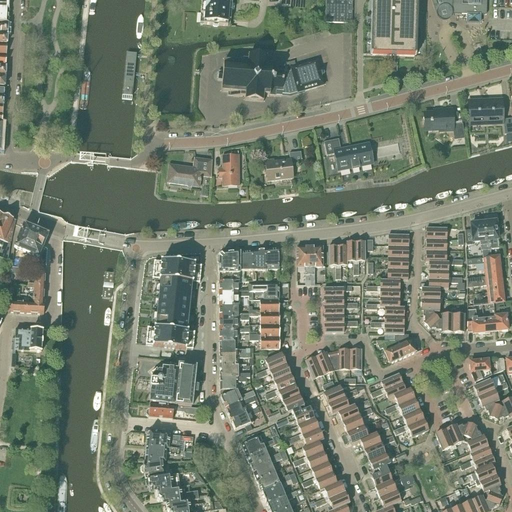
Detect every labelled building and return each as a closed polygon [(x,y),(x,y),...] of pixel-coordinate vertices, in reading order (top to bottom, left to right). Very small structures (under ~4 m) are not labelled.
[(0,0),(0,11),(9,12),(9,1),(0,0)] [(201,0),(200,14),(204,14),(203,25),(212,25),(214,27),(217,27),(218,26),(227,27),(228,20),(230,20),(232,0),(201,0)] [(348,24),(348,0),(325,0),(326,24),(348,24)] [(414,57),(415,0),(449,0),(449,15),(466,15),(466,25),(480,25),(480,15),(486,15),(486,0),(373,0),(372,55),(414,57)] [(0,22),(8,23),(9,12),(0,11),(0,22)] [(132,100),(135,57),(124,56),(122,99),(132,100)] [(282,97),(282,94),(289,94),(297,94),(324,86),(317,62),(290,70),(287,74),(283,74),(284,73),(282,73),(282,67),(272,66),(266,65),(266,58),(248,56),(248,61),(232,59),(231,62),(223,62),(223,73),(219,72),(218,81),(222,81),(221,92),(229,93),(229,96),(245,97),(244,101),(263,103),(264,96),(269,96),(275,96),(282,97)] [(468,126),(503,124),(501,101),(468,102),(468,126)] [(452,110),(441,111),(441,114),(424,114),(425,131),(453,130),(454,141),(464,139),(462,125),(453,126),(452,110)] [(341,151),(338,140),(324,143),(327,156),(334,155),(337,172),(373,165),(370,154),(374,153),(372,144),(369,145),(368,145),(341,151)] [(222,169),(219,170),(219,179),(222,179),(222,188),(239,187),(238,157),(238,152),(231,153),(231,157),(222,157),(222,169)] [(273,164),(273,161),(265,162),(267,182),(292,180),(291,165),(302,164),(300,153),(289,154),(290,161),(273,164)] [(182,168),(169,166),(166,184),(199,188),(200,177),(210,179),(211,162),(194,160),(193,171),(182,169),(182,168)] [(0,246),(1,247),(0,250),(0,258),(7,261),(8,261),(10,245),(15,222),(15,221),(2,216),(0,221),(0,246)] [(490,250),(499,249),(495,222),(494,223),(493,221),(489,222),(488,223),(483,224),(487,259),(491,258),(490,250)] [(482,251),(483,259),(487,259),(483,224),(477,224),(476,223),(473,224),(472,225),(470,225),(471,231),(465,232),(466,246),(473,245),(473,244),(480,243),(481,251),(482,251)] [(38,259),(48,235),(24,225),(14,248),(38,259)] [(446,241),(446,229),(426,229),(426,240),(446,241)] [(408,236),(388,236),(388,247),(408,248),(408,236)] [(446,241),(426,240),(426,252),(446,252),(446,241)] [(346,244),(346,248),(347,248),(347,263),(353,263),(353,277),(356,277),(355,244),(346,244)] [(365,263),(365,244),(355,244),(356,277),(358,277),(358,263),(365,263)] [(388,247),(388,259),(408,259),(408,248),(388,247)] [(296,249),(296,269),(304,269),(304,280),(296,280),(296,283),(309,283),(309,248),(296,249)] [(309,287),(314,287),(314,268),(322,268),(322,248),(309,248),(309,283),(309,287)] [(328,248),(328,267),(335,267),(335,281),(337,281),(337,248),(328,248)] [(337,248),(337,281),(340,281),(340,267),(347,267),(347,263),(347,248),(346,248),(337,248)] [(268,271),(278,271),(278,250),(265,252),(265,272),(265,283),(269,283),(269,280),(268,280),(268,273),(268,271)] [(265,272),(265,252),(252,253),(252,272),(252,282),(256,282),(255,275),(255,272),(265,272)] [(426,252),(426,263),(445,263),(446,252),(426,252)] [(239,283),(244,283),(246,283),(245,280),(243,280),(243,273),(252,272),(252,253),(240,254),(239,275),(239,283)] [(239,275),(240,254),(233,255),(233,254),(221,256),(218,259),(218,275),(239,275)] [(483,264),(484,271),(501,269),(500,265),(499,263),(498,258),(491,258),(487,259),(483,259),(466,261),(466,266),(483,264)] [(388,259),(387,271),(407,271),(408,259),(388,259)] [(426,263),(426,264),(429,264),(429,273),(448,273),(448,266),(456,266),(456,261),(451,261),(451,263),(445,263),(426,263)] [(148,330),(147,347),(194,350),(195,333),(193,333),(193,327),(187,326),(189,290),(195,290),(196,284),(198,284),(199,267),(153,262),(151,280),(159,281),(156,330),(148,330)] [(501,269),(484,271),(485,278),(467,280),(467,284),(501,281),(500,275),(501,274),(501,269)] [(34,270),(33,285),(45,286),(46,270),(34,270)] [(387,281),(407,282),(407,271),(387,271),(387,281)] [(448,273),(429,273),(428,281),(450,282),(450,284),(455,284),(456,279),(447,279),(448,273)] [(407,283),(407,282),(387,281),(380,281),(380,288),(372,288),(372,293),(377,293),(377,291),(399,291),(399,282),(407,283)] [(428,281),(428,290),(439,290),(439,291),(447,291),(447,284),(450,284),(450,282),(428,281)] [(501,286),(501,281),(467,284),(467,288),(486,287),(487,293),(503,292),(503,287),(501,286)] [(219,282),(219,295),(248,295),(248,291),(240,291),(240,292),(238,292),(238,283),(219,282)] [(30,304),(44,305),(43,305),(45,286),(33,285),(28,284),(27,289),(33,289),(33,298),(31,298),(30,304)] [(278,302),(278,285),(248,286),(248,291),(248,295),(248,298),(248,302),(252,302),(252,294),(263,293),(263,295),(261,296),(261,300),(263,300),(263,302),(278,302)] [(343,289),(323,289),(324,298),(343,298),(343,293),(351,293),(351,288),(343,288),(343,289)] [(442,302),(442,299),(439,299),(439,291),(439,290),(428,290),(421,290),(421,302),(442,302)] [(380,293),(380,299),(399,300),(399,291),(377,291),(377,293),(380,293)] [(473,307),(477,306),(493,305),(503,304),(503,298),(504,297),(503,292),(487,293),(487,301),(472,302),(473,307)] [(240,298),(248,298),(248,295),(219,295),(219,306),(238,307),(238,297),(240,297),(240,298)] [(11,297),(9,296),(9,303),(8,313),(23,314),(24,304),(24,301),(19,300),(18,304),(11,303),(11,297)] [(343,298),(324,298),(324,308),(346,307),(345,305),(343,305),(343,298)] [(379,306),(371,306),(371,311),(376,311),(376,309),(385,309),(404,309),(399,309),(399,300),(380,299),(379,306)] [(278,302),(263,302),(259,302),(259,312),(257,312),(248,312),(248,315),(279,315),(278,302)] [(442,302),(421,302),(421,313),(423,313),(438,313),(439,304),(442,304),(442,302)] [(505,309),(504,303),(503,304),(493,305),(494,309),(493,309),(496,332),(502,331),(503,332),(508,332),(506,315),(499,316),(498,309),(505,309)] [(24,304),(23,314),(43,316),(44,305),(30,304),(24,304)] [(343,310),(350,310),(350,305),(345,305),(346,307),(324,308),(324,317),(343,316),(343,310)] [(248,319),(248,318),(248,315),(240,315),(240,316),(238,316),(238,307),(219,306),(219,318),(248,319)] [(403,318),(404,309),(385,309),(384,318),(403,318)] [(490,317),(483,318),(485,334),(490,334),(491,333),(496,332),(493,309),(489,310),(490,317)] [(476,318),(475,312),(475,311),(471,311),(467,312),(466,332),(473,332),(473,334),(478,334),(479,335),(485,334),(483,318),(476,318)] [(423,313),(423,318),(424,318),(424,323),(423,324),(430,331),(431,330),(435,330),(435,332),(441,332),(442,316),(441,316),(438,314),(438,313),(423,313)] [(455,316),(455,313),(450,313),(450,316),(453,316),(452,334),(464,334),(464,317),(455,316)] [(248,315),(248,318),(257,318),(257,317),(259,317),(260,327),(279,327),(279,315),(248,315)] [(343,316),(324,317),(324,326),(346,325),(346,323),(343,323),(343,316)] [(440,334),(452,334),(453,316),(450,316),(442,316),(441,332),(440,334)] [(219,331),(238,330),(238,321),(240,321),(240,322),(248,322),(248,321),(248,319),(219,318),(219,331)] [(403,318),(384,318),(384,324),(381,324),(381,327),(403,327),(403,318)] [(324,335),(343,335),(343,328),(350,328),(350,323),(346,323),(346,325),(324,326),(324,335)] [(384,336),(394,336),(403,336),(403,327),(381,327),(381,324),(377,324),(377,329),(384,329),(384,336)] [(257,336),(256,336),(256,334),(248,334),(248,336),(248,339),(279,339),(279,327),(260,327),(260,336),(257,336)] [(15,352),(40,353),(42,331),(31,331),(15,330),(15,340),(12,339),(11,351),(12,351),(11,368),(15,369),(16,355),(14,355),(15,352)] [(248,334),(248,332),(248,330),(238,330),(219,331),(219,343),(237,343),(238,343),(238,333),(240,333),(240,334),(248,334)] [(260,341),(260,351),(279,351),(279,339),(248,339),(248,342),(258,342),(258,341),(260,341)] [(394,342),(379,342),(375,342),(379,351),(382,350),(384,354),(384,356),(385,359),(386,359),(389,365),(402,360),(394,342)] [(394,342),(402,360),(415,354),(411,344),(407,344),(408,342),(394,342)] [(219,343),(219,351),(219,355),(253,355),(253,350),(245,351),(237,351),(237,343),(219,343)] [(349,351),(338,351),(338,352),(327,355),(326,354),(334,372),(338,371),(349,371),(349,351)] [(361,351),(349,351),(349,371),(361,371),(361,351)] [(316,358),(323,376),(334,372),(326,354),(316,358)] [(253,355),(219,355),(219,360),(219,367),(238,367),(237,359),(253,359),(253,355)] [(281,355),(264,362),(268,371),(260,374),(262,379),(267,377),(266,374),(285,366),(281,355)] [(312,381),(323,376),(316,358),(305,363),(312,381)] [(504,371),(503,361),(502,360),(495,360),(496,374),(504,371)] [(470,373),(475,384),(488,378),(491,377),(489,372),(489,361),(471,363),(470,365),(470,373)] [(178,366),(178,371),(175,406),(191,408),(195,368),(178,366)] [(270,375),(273,383),(290,376),(285,366),(266,374),(267,377),(270,375)] [(219,375),(219,379),(245,379),(249,379),(249,375),(238,375),(238,367),(219,367),(219,375)] [(152,381),(150,381),(150,389),(151,389),(149,404),(175,406),(178,371),(163,370),(162,373),(159,373),(156,370),(150,375),(153,378),(152,381)] [(495,388),(506,384),(502,375),(492,379),(495,388)] [(290,376),(273,383),(277,391),(274,392),(275,395),(294,387),(290,376)] [(398,376),(380,383),(383,389),(376,392),(378,397),(383,394),(382,392),(401,384),(398,376)] [(245,379),(219,379),(219,384),(220,384),(220,391),(238,390),(237,383),(246,383),(245,379)] [(489,381),(473,388),(477,399),(496,391),(497,393),(502,391),(500,386),(493,390),(489,381)] [(324,392),(334,388),(332,383),(322,387),(324,392)] [(387,400),(393,398),(405,392),(401,384),(382,392),(383,394),(385,394),(387,400)] [(275,395),(274,392),(269,394),(271,400),(279,396),(282,404),(299,397),(294,387),(275,395)] [(339,388),(323,395),(328,406),(347,397),(348,400),(353,398),(351,393),(343,396),(339,388)] [(391,414),(396,411),(395,409),(414,401),(409,390),(405,392),(393,398),(396,405),(389,409),(391,414)] [(224,410),(254,397),(253,392),(240,398),(237,391),(220,398),(225,409),(224,410)] [(484,408),(498,402),(495,394),(497,393),(496,391),(477,399),(482,410),(484,409),(484,408)] [(254,397),(224,410),(229,421),(230,421),(248,412),(246,413),(244,407),(256,402),(254,397)] [(280,418),(291,413),(299,410),(303,408),(299,398),(299,397),(282,404),(284,409),(277,412),(278,413),(268,417),(270,422),(280,417),(280,418)] [(345,401),(348,400),(347,397),(328,406),(332,417),(338,414),(348,409),(345,401)] [(511,399),(502,404),(508,418),(507,418),(508,420),(511,418),(511,399)] [(399,410),(402,418),(419,411),(414,401),(395,409),(396,411),(399,410)] [(488,418),(498,422),(498,420),(502,419),(503,420),(507,418),(508,418),(502,404),(498,402),(484,408),(484,409),(486,413),(487,413),(489,417),(488,418)] [(148,418),(148,419),(172,421),(173,412),(183,413),(185,415),(197,416),(197,409),(149,405),(149,410),(148,410),(146,412),(145,416),(147,418),(148,418)] [(354,407),(348,409),(338,414),(342,424),(361,416),(360,414),(357,415),(354,407)] [(235,432),(253,424),(250,418),(259,414),(257,409),(248,412),(230,421),(235,432)] [(300,413),(292,417),(286,419),(286,420),(276,424),(278,429),(288,424),(289,426),(295,423),(297,427),(313,420),(309,410),(300,413)] [(405,427),(403,428),(404,430),(423,422),(419,411),(402,418),(405,427)] [(365,412),(360,414),(361,416),(342,424),(347,435),(363,428),(359,420),(367,417),(365,412)] [(299,439),(318,431),(314,420),(313,420),(297,427),(301,435),(298,436),(299,439)] [(408,431),(411,440),(428,432),(423,422),(404,430),(403,428),(398,430),(400,435),(408,431)] [(477,434),(475,430),(476,429),(467,425),(466,426),(462,428),(461,427),(457,429),(463,443),(466,445),(481,438),(480,438),(478,433),(477,434)] [(273,441),(275,446),(280,443),(273,427),(269,429),(273,438),(271,439),(272,441),(273,441)] [(457,429),(456,427),(445,431),(454,451),(456,449),(455,447),(463,443),(457,429)] [(363,428),(347,435),(351,446),(359,442),(367,438),(363,428)] [(298,436),(293,439),(295,443),(303,440),(306,448),(318,443),(323,441),(318,431),(299,439),(298,436)] [(439,447),(442,452),(450,449),(451,452),(454,451),(445,431),(434,436),(437,441),(439,447)] [(146,437),(147,438),(144,438),(144,444),(146,444),(146,445),(145,445),(145,448),(167,450),(167,449),(179,450),(179,442),(190,442),(191,438),(150,435),(149,434),(146,437)] [(375,435),(367,438),(359,442),(364,452),(382,444),(383,447),(388,444),(387,440),(379,443),(375,435)] [(466,445),(471,455),(487,448),(482,437),(480,438),(481,438),(466,445)] [(262,446),(259,439),(255,440),(247,444),(241,447),(246,459),(265,451),(265,450),(275,446),(273,441),(272,441),(262,446)] [(299,466),(304,464),(304,462),(323,454),(318,443),(306,448),(301,450),(305,459),(297,462),(299,466)] [(368,463),(384,456),(381,448),(383,447),(382,444),(364,452),(368,463)] [(144,466),(142,466),(142,467),(143,467),(161,464),(165,463),(166,455),(169,455),(169,456),(178,457),(179,450),(167,449),(167,450),(145,448),(145,452),(144,466)] [(471,455),(469,455),(472,462),(464,465),(466,470),(472,468),(471,465),(491,456),(487,448),(471,455)] [(246,459),(251,470),(285,455),(282,450),(277,452),(278,454),(270,458),(268,459),(265,451),(246,459)] [(304,462),(304,464),(307,463),(310,471),(327,464),(323,454),(304,462)] [(406,458),(404,454),(393,458),(386,460),(384,456),(368,463),(373,473),(396,463),(395,463),(406,458)] [(273,464),(281,461),(282,463),(287,461),(285,455),(251,470),(256,482),(275,474),(271,464),(272,463),(273,464)] [(494,465),(491,456),(471,465),(472,468),(474,466),(477,472),(490,466),(491,466),(494,465)] [(171,476),(182,474),(181,470),(169,471),(168,463),(165,463),(161,464),(143,467),(142,467),(144,476),(145,480),(147,480),(171,476)] [(332,475),(327,464),(310,471),(314,479),(311,480),(312,483),(332,475)] [(395,474),(406,469),(404,464),(393,469),(370,478),(375,489),(391,482),(389,478),(396,475),(395,474)] [(474,473),(478,481),(475,483),(477,487),(480,486),(479,484),(495,477),(491,466),(490,466),(477,472),(474,473)] [(278,480),(275,474),(256,482),(261,493),(291,481),(289,476),(278,480)] [(407,485),(408,487),(415,484),(411,474),(399,479),(402,487),(407,485)] [(312,483),(311,480),(306,482),(308,487),(316,484),(320,493),(324,491),(336,485),(332,475),(312,483)] [(149,489),(150,488),(151,493),(157,492),(157,493),(180,489),(205,485),(203,482),(189,484),(188,479),(177,481),(177,485),(172,486),(171,476),(147,480),(148,481),(146,481),(145,483),(146,487),(149,489)] [(497,488),(500,487),(495,477),(479,484),(480,486),(483,494),(497,488)] [(295,479),(291,481),(261,493),(266,505),(285,497),(282,490),(287,488),(286,487),(291,484),(292,486),(297,484),(295,479)] [(398,492),(397,489),(395,490),(391,482),(375,489),(379,500),(398,492)] [(321,507),(326,504),(325,502),(344,494),(340,483),(336,485),(324,491),(327,498),(319,502),(321,507)] [(378,511),(381,511),(392,508),(401,504),(397,495),(405,492),(402,487),(397,489),(398,492),(379,500),(384,510),(378,511)] [(482,498),(487,511),(488,511),(493,510),(492,509),(496,507),(498,507),(501,498),(500,497),(498,493),(499,493),(497,488),(483,494),(482,498)] [(160,501),(162,501),(162,505),(166,505),(189,502),(204,500),(203,496),(198,497),(197,492),(186,494),(181,495),(180,489),(157,493),(158,498),(158,499),(160,501)] [(285,497),(266,505),(268,511),(282,511),(290,509),(287,502),(294,499),(294,497),(297,496),(296,493),(285,497)] [(329,503),(333,511),(345,506),(349,505),(344,494),(325,502),(326,504),(329,503)] [(411,507),(421,503),(419,498),(409,502),(408,500),(403,502),(405,507),(410,505),(411,507)] [(442,508),(447,506),(449,508),(452,507),(447,498),(445,499),(444,498),(438,500),(442,508)] [(487,511),(482,498),(474,501),(472,498),(470,499),(475,511),(488,511),(487,511)] [(467,501),(469,503),(461,507),(463,511),(475,511),(470,499),(467,501)] [(213,511),(223,511),(221,508),(218,503),(195,507),(195,510),(190,511),(189,502),(166,505),(167,511),(166,511),(213,511)]
